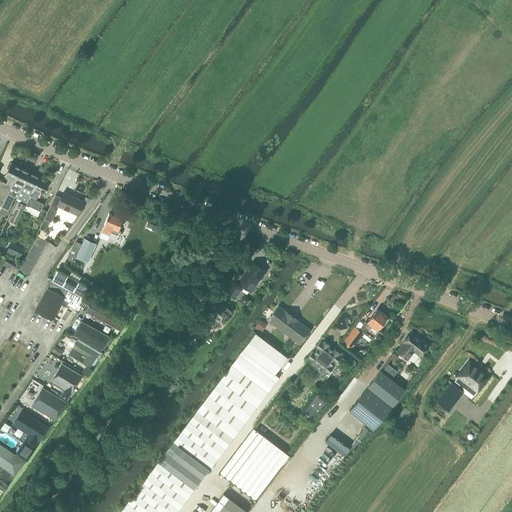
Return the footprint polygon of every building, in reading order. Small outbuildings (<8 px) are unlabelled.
[(21,167),(11,162),(4,174),(9,177),(6,183),(0,179),(0,205),(1,206),(2,205),(10,189),(18,171),(21,167)] [(10,189),(2,205),(0,208),(0,213),(5,216),(14,196),(17,198),(30,171),(21,167),(10,189)] [(39,176),(30,171),(17,198),(26,202),(39,176)] [(49,180),(40,176),(26,202),(27,203),(24,210),(37,216),(40,211),(44,203),(36,199),(39,192),(42,194),(49,180)] [(55,194),(40,228),(45,230),(57,204),(78,214),(84,201),(63,192),(61,197),(55,194)] [(25,205),(19,201),(9,221),(16,224),(25,205)] [(124,218),(109,212),(104,223),(106,224),(103,231),(117,237),(120,236),(121,233),(120,230),(119,229),(124,218)] [(35,240),(45,245),(47,241),(38,235),(35,240)] [(86,238),(77,256),(88,261),(97,243),(86,238)] [(45,245),(35,240),(33,244),(42,250),(45,245)] [(25,248),(11,241),(7,251),(20,257),(25,248)] [(42,250),(33,244),(30,249),(39,255),(42,250)] [(39,255),(30,249),(27,254),(36,260),(39,255)] [(33,265),(36,260),(27,254),(24,259),(33,265)] [(30,270),(33,265),(24,259),(21,264),(30,270)] [(266,271),(252,260),(241,275),(237,272),(224,291),(234,298),(243,288),(241,287),(243,285),(251,291),(266,271)] [(27,274),(30,270),(21,264),(18,269),(27,274)] [(53,281),(36,311),(54,320),(65,299),(80,308),(81,306),(88,310),(90,306),(83,301),(85,298),(53,281)] [(215,307),(228,318),(234,309),(221,299),(215,307)] [(300,343),(310,330),(278,306),(268,318),(300,343)] [(387,316),(377,308),(367,322),(363,328),(373,336),(387,316)] [(94,316),(120,331),(123,325),(98,311),(94,316)] [(210,311),(199,325),(205,331),(217,316),(210,311)] [(261,319),(256,327),(263,332),(268,324),(261,319)] [(110,336),(81,320),(74,334),(102,349),(110,336)] [(356,326),(343,343),(352,349),(364,333),(356,326)] [(432,341),(415,328),(404,342),(405,343),(399,351),(409,359),(415,351),(422,355),(432,341)] [(257,333),(120,511),(177,511),(281,377),(274,371),(285,355),(257,333)] [(98,353),(77,340),(76,340),(72,338),(70,339),(68,341),(69,344),(72,346),(72,347),(86,355),(82,362),(91,367),(98,353)] [(330,345),(324,340),(323,342),(321,341),(316,346),(318,348),(315,353),(313,351),(308,357),(310,359),(309,361),(314,365),(316,363),(321,367),(319,369),(325,373),(326,371),(328,373),(333,367),(331,365),(334,361),(336,362),(341,356),(339,355),(340,353),(335,348),(333,350),(328,347),(330,345)] [(56,346),(52,352),(60,357),(64,351),(56,346)] [(489,376),(469,361),(458,376),(458,377),(455,381),(465,388),(468,384),(477,391),(489,376)] [(82,376),(62,364),(51,382),(63,390),(60,395),(67,400),(82,376)] [(85,366),(82,372),(88,376),(92,370),(85,366)] [(406,387),(382,368),(351,408),(375,427),(406,387)] [(462,391),(452,383),(437,402),(448,410),(462,391)] [(43,387),(34,401),(51,411),(48,415),(55,420),(58,415),(66,401),(43,387)] [(49,426),(22,409),(12,424),(28,434),(25,439),(35,445),(38,440),(40,441),(49,426)] [(229,481),(256,502),(288,460),(291,455),(254,428),(248,437),(219,474),(229,481)] [(460,437),(459,441),(463,444),(467,442),(467,438),(464,436),(460,437)] [(16,453),(26,461),(34,449),(23,442),(16,453)] [(11,480),(15,475),(25,460),(0,443),(0,465),(5,469),(2,473),(11,480)] [(229,481),(204,511),(242,511),(252,499),(229,481)]
